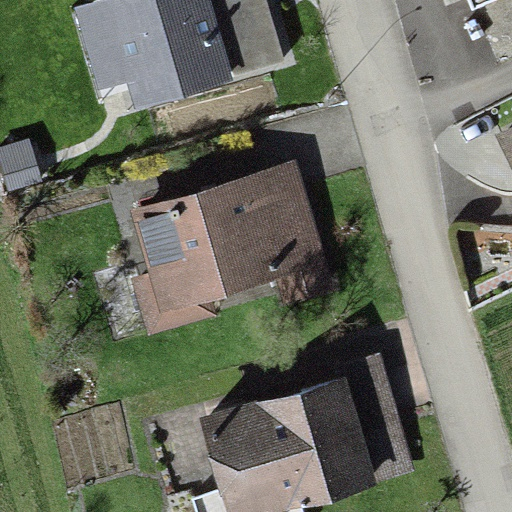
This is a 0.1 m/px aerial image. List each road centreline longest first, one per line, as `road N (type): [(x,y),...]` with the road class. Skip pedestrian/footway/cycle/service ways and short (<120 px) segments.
road 1 (residential): [(494,511),(384,127)]
road 2 (residential): [(511,73),(384,127)]
road 3 (residential): [(384,127),(343,0)]
